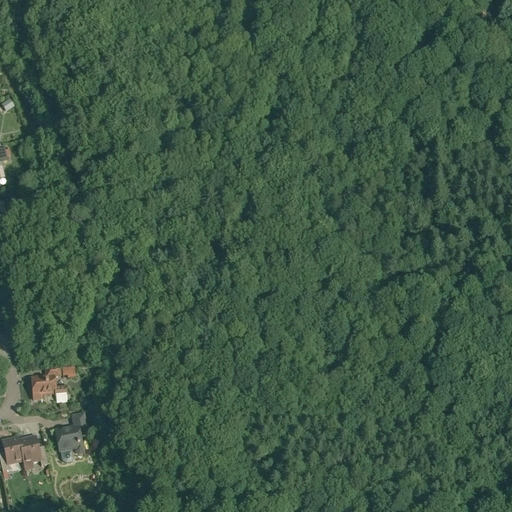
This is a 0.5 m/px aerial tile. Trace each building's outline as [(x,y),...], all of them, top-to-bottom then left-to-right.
[(5,116),(13,111),(8,104),(0,109),(5,116)] [(75,368),(62,368),(62,378),(75,378),(75,368)] [(47,382),(55,381),(60,380),(59,372),(46,373),(47,382)] [(41,400),(66,397),(65,390),(56,391),(55,381),(47,382),(29,383),(32,405),(41,404),(41,400)] [(72,430),(54,433),(58,456),(73,453),(74,455),(76,457),(78,458),(80,458),(83,458),(85,456),(86,454),(86,451),(85,449),(83,447),(82,446),(80,439),(88,437),(84,416),(70,419),(72,430)] [(19,443),(18,440),(0,445),(3,457),(7,470),(21,466),(23,475),(33,472),(31,467),(41,464),(38,452),(34,439),(19,443)] [(42,451),(38,452),(41,464),(42,468),(46,467),(42,451)]
